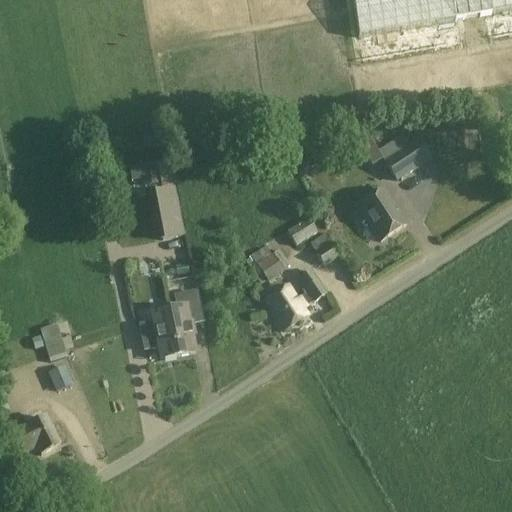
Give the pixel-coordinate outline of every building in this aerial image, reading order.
[(511,0),(351,0),(359,39),(511,12),(511,0)] [(419,168),(406,149),(384,163),(396,182),(419,168)] [(184,239),(174,190),(149,195),(159,244),(184,239)] [(380,243),(406,227),(383,191),(357,208),(380,243)] [(299,229),(290,214),(283,218),(276,207),(266,213),(281,238),(287,234),(296,248),(317,235),(309,222),(299,229)] [(340,257),(329,238),(317,245),(322,252),(317,256),(324,267),(340,257)] [(285,275),(272,257),(256,267),(269,286),(285,275)] [(171,285),(192,280),(189,271),(168,277),(171,285)] [(299,281),(305,290),(314,304),(315,305),(327,296),(311,272),(299,281)] [(309,317),(304,310),(310,306),(306,299),(302,301),(293,286),(266,302),(284,332),(309,317)] [(161,361),(195,354),(192,337),(194,337),(192,326),(190,326),(189,322),(202,320),(196,293),(175,297),(177,310),(153,315),(155,328),(141,331),(145,351),(159,348),(161,361)] [(35,351),(44,348),(41,337),(32,340),(35,351)] [(0,417),(10,414),(0,389),(0,417)] [(23,458),(38,451),(41,456),(60,447),(47,420),(27,429),(29,431),(14,438),(23,458)]
